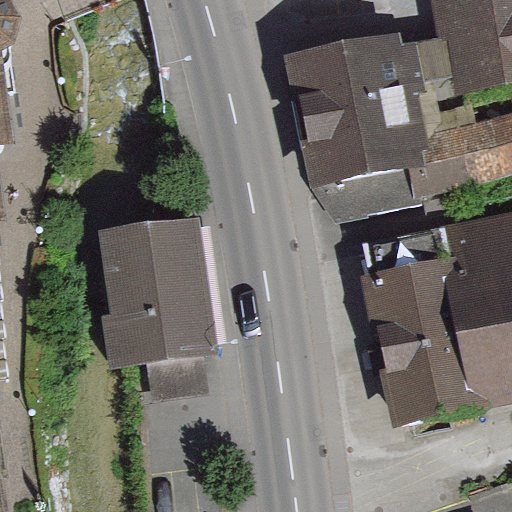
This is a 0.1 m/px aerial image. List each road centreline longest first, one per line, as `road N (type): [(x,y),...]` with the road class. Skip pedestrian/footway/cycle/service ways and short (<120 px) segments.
road 1 (primary): [(203,0),(242,147),(297,511)]
road 2 (unknown): [(304,511),(511,424)]
